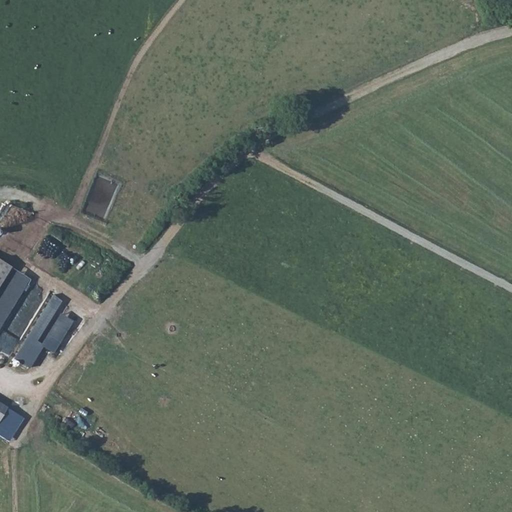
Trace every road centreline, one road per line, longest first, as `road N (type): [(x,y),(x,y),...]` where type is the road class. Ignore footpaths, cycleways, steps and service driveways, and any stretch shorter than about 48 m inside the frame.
road 1 (track): [(21,384),(41,393),(241,153),(334,101),(511,30)]
road 2 (track): [(511,290),(241,153)]
